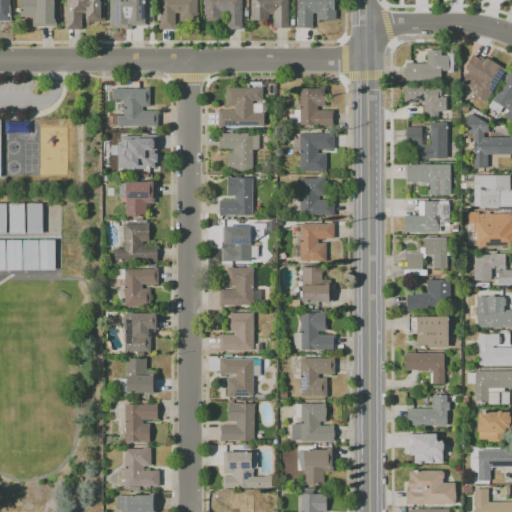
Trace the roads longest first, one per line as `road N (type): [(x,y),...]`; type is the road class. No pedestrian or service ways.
road 1 (tertiary): [(366,0),(368,511)]
road 2 (residential): [(190,64),(192,511)]
road 3 (residential): [(368,66),(0,64)]
road 4 (residential): [(511,40),(491,27),(367,22)]
